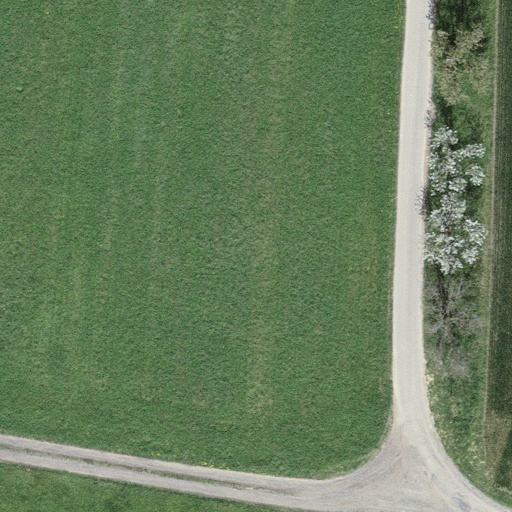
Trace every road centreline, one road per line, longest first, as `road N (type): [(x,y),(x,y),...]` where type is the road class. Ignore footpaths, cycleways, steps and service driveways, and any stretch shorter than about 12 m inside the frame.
road 1 (unclassified): [(480,511),(429,471),(410,403),(405,284),(422,0)]
road 2 (track): [(443,488),(366,504),(0,442)]
